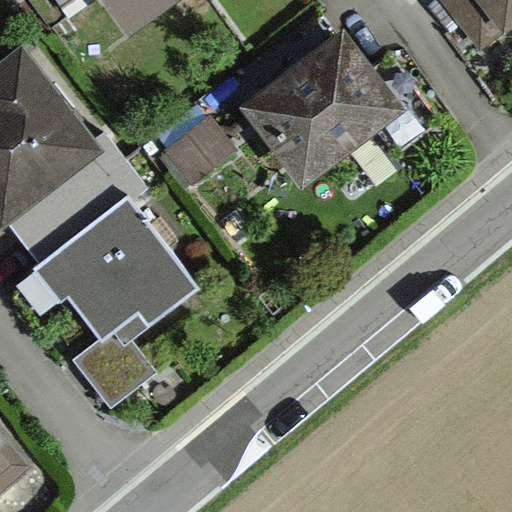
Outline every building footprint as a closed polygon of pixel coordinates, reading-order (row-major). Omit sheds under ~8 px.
[(191,0),(99,0),(132,44),(191,0)] [(511,32),(511,0),(441,0),(477,46),(497,30),(504,39),(511,32)] [(406,120),(344,37),(242,114),(304,197),(406,120)] [(95,148),(25,53),(0,71),(0,228),(2,232),(10,227),(101,155),(95,148)] [(238,155),(213,120),(166,154),(191,189),(238,155)] [(95,148),(101,155),(10,227),(44,271),(130,205),(149,191),(106,139),(95,148)] [(200,296),(130,205),(44,271),(35,278),(59,309),(69,301),(102,344),(76,364),(113,411),(159,376),(136,346),(200,296)] [(0,494),(40,461),(0,412),(0,494)]
